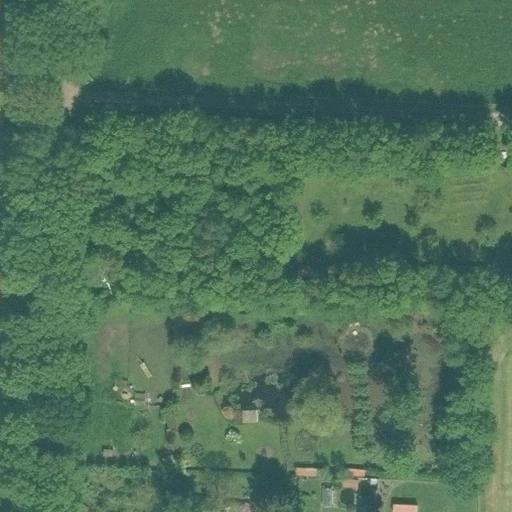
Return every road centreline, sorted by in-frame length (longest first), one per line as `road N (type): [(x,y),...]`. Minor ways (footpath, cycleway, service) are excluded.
road 1 (unclassified): [(38,511),(56,0)]
road 2 (track): [(53,95),(511,104)]
